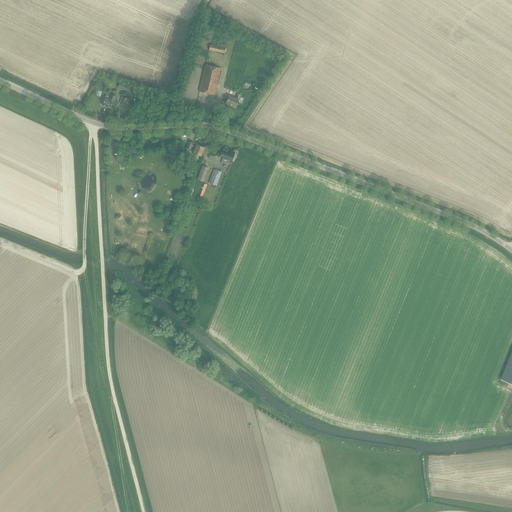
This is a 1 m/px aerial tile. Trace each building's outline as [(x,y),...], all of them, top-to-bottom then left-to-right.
[(224,53),(226,45),(217,43),(217,46),(210,44),(209,50),(224,53)] [(205,65),(199,91),(214,94),(220,68),(205,65)] [(129,91),(131,86),(119,83),(118,88),(129,91)] [(235,107),(237,103),(238,99),(240,95),(237,93),(235,98),(229,96),(226,103),(235,107)] [(104,100),(103,105),(110,108),(112,105),(115,106),(117,102),(114,101),(116,96),(114,96),(109,94),(108,99),(105,98),(104,100)] [(122,97),(120,104),(126,106),(128,99),(122,97)] [(201,156),(203,152),(204,148),(196,144),(193,153),(201,156)] [(175,157),(178,150),(173,148),(170,155),(175,157)] [(234,156),(235,153),(222,148),(221,151),(219,150),(217,154),(216,156),(219,157),(220,155),(223,157),(222,159),(227,161),(228,158),(232,160),(233,157),(234,157),(234,156)] [(197,179),(203,181),(208,168),(202,166),(197,179)] [(221,172),(218,170),(213,185),(216,186),(221,172)] [(202,199),(207,185),(204,184),(199,198),(202,199)] [(511,351),(501,379),(511,383),(511,351)]
